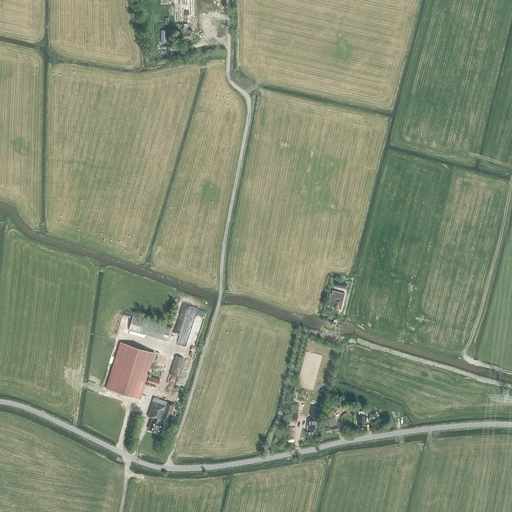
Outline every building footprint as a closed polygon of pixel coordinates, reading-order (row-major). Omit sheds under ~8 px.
[(173,0),(174,24),(178,24),(178,28),(179,28),(179,40),(192,40),(192,30),(186,30),(186,29),(192,28),(195,28),(195,0),(173,0)] [(340,309),(342,301),(334,299),(332,307),(334,307),(334,309),(338,310),(338,308),(340,309)] [(129,329),(167,341),(172,328),(133,315),(129,329)] [(120,342),(105,388),(140,399),(155,353),(120,342)] [(170,374),(176,377),(183,358),(176,355),(170,372),(171,372),(170,374)] [(160,379),(149,376),(147,383),(157,386),(160,379)] [(168,421),(174,404),(153,397),(147,416),(153,418),(153,419),(152,419),(148,430),(160,433),(164,423),(161,422),(162,419),(168,421)] [(330,401),(328,406),(338,410),(340,405),(330,401)] [(315,430),(316,419),(314,419),(315,417),(320,418),(322,408),(311,406),(309,416),(311,416),(310,419),(307,419),(307,431),(308,431),(308,436),(313,436),(314,430),(315,430)] [(362,416),(362,413),(358,413),(358,416),(357,416),(357,427),(359,427),(359,429),(364,429),(364,426),(366,426),(365,415),(362,416)] [(338,432),(335,420),(335,418),(328,419),(329,423),(325,424),(327,433),(331,432),(332,434),(336,433),(338,432)]
